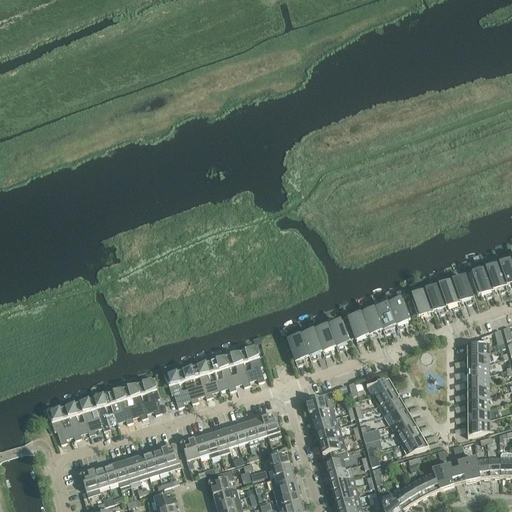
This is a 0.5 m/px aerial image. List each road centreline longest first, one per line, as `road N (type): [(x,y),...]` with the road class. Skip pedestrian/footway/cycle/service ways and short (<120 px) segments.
road 1 (residential): [(67,511),(58,460),(285,389)]
road 2 (residential): [(319,511),(285,389)]
